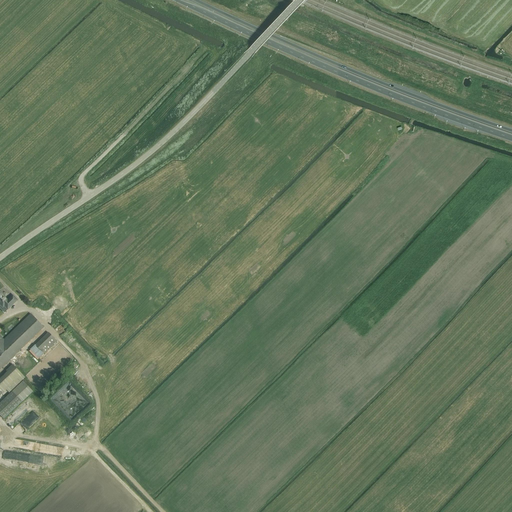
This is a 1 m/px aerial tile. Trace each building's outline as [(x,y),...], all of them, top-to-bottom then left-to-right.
[(0,304),(2,307),(4,306),(7,309),(17,300),(13,295),(7,300),(0,292),(0,304)] [(0,369),(44,328),(31,314),(4,340),(0,335),(0,369)] [(48,333),(35,345),(44,354),(57,341),(48,333)] [(9,393),(25,378),(14,366),(0,379),(0,395),(6,390),(9,393)] [(26,406),(22,402),(33,392),(23,381),(0,403),(0,415),(4,419),(8,423),(26,406)] [(43,464),(44,456),(28,454),(28,458),(30,459),(30,462),(32,462),(32,460),(35,460),(35,463),(43,464)]
